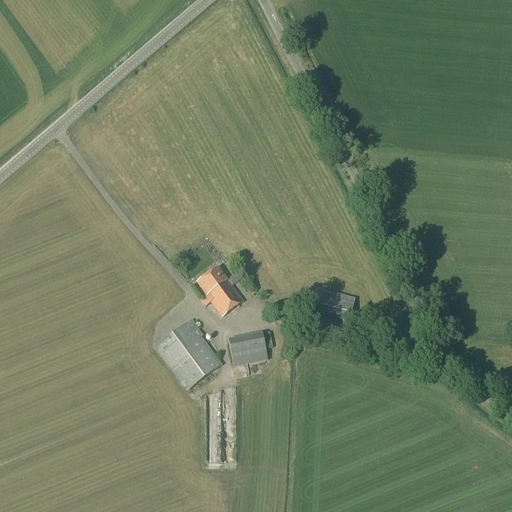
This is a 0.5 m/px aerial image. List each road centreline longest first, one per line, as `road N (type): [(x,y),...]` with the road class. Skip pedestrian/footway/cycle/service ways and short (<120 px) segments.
road 1 (unclassified): [(511,415),(451,360),(262,0)]
road 2 (unclassified): [(54,128),(194,302)]
road 3 (tertiary): [(54,128),(205,0)]
